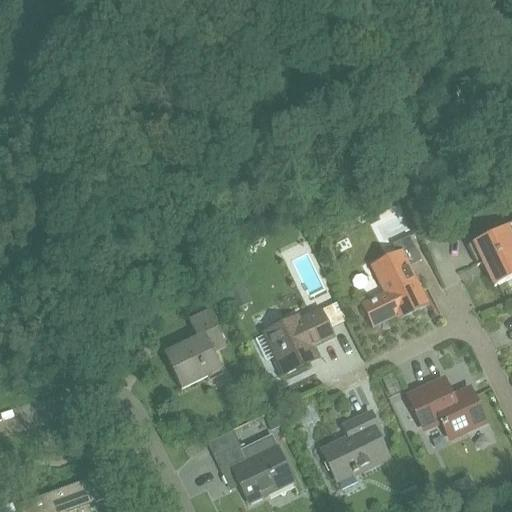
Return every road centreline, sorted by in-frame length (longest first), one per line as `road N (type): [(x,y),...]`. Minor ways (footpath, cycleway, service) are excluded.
road 1 (residential): [(181,511),(120,402),(94,397),(0,427)]
road 2 (residential): [(469,322),(327,390)]
